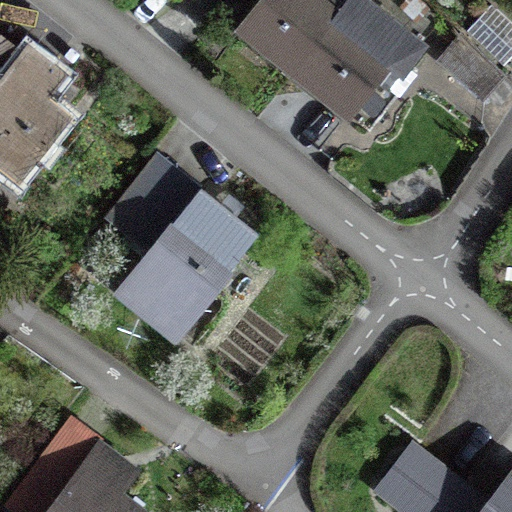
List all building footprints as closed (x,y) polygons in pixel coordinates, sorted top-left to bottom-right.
[(262,0),(237,31),(292,75),(339,15),(320,0),(262,0)] [(420,48),(358,0),(350,0),(339,15),(292,75),(346,117),(390,61),(402,71),(420,48)] [(511,56),(511,29),(489,7),(464,33),(500,68),(511,56)] [(482,100),(498,73),(461,38),(451,49),(444,69),(482,100)] [(0,163),(18,178),(63,122),(27,93),(46,70),(24,53),(18,61),(0,46),(0,163)] [(238,262),(257,237),(198,190),(117,292),(175,338),(237,261),(238,262)] [(117,465),(95,448),(47,511),(130,511),(99,489),(117,465)] [(480,511),(485,506),(462,487),(452,480),(438,469),(427,460),(414,451),(379,496),(399,511),(480,511)] [(485,506),(480,511),(511,511),(511,473),(511,472),(485,506)]
